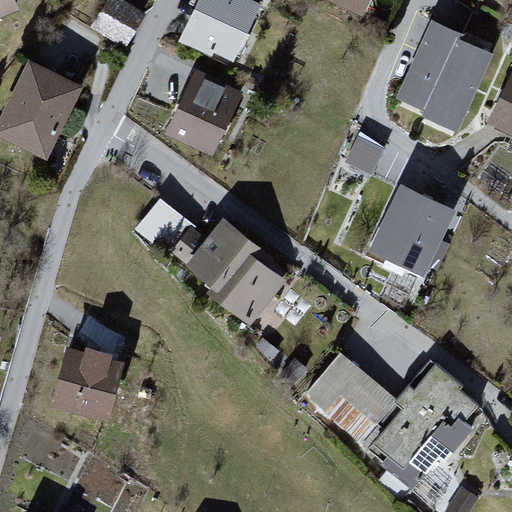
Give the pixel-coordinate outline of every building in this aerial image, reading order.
[(0,0),(0,10),(13,5),(11,0),(0,0)] [(145,13),(123,0),(105,0),(90,24),(124,45),(145,13)] [(260,2),(255,0),(194,0),(177,36),(231,62),(260,2)] [(364,0),(332,0),(358,13),(364,0)] [(495,49),(430,16),(390,95),(456,128),(495,49)] [(82,84),(28,55),(0,108),(0,134),(44,157),(82,84)] [(511,66),(485,120),(511,134),(511,66)] [(244,92),(193,67),(162,129),(213,154),(244,92)] [(363,133),(348,162),(373,176),(389,147),(363,133)] [(456,209),(397,181),(365,249),(425,276),(456,209)] [(277,257),(224,214),(185,262),(211,283),(205,291),(249,326),(287,278),(271,265),(277,257)] [(122,359),(63,346),(49,406),(108,419),(122,359)] [(401,398),(341,348),(304,393),(416,485),(481,407),(429,364),(401,398)] [(453,511),(462,511),(472,498),(462,491),(450,509),(453,511)]
